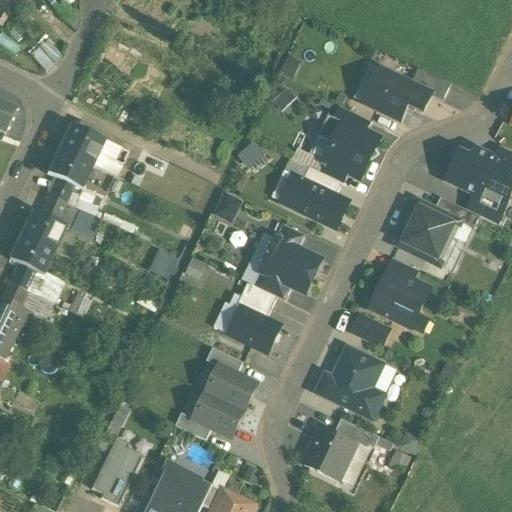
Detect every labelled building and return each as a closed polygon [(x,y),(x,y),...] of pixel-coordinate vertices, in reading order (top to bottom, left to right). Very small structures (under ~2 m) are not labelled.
[(60,58),(47,43),(39,49),(53,65),(60,58)] [(44,73),(52,66),(38,50),(30,57),(44,73)] [(411,87),(381,72),(364,106),(400,123),(408,108),(423,115),(432,98),(432,97),(411,87)] [(451,87),(418,72),(411,87),(432,97),(432,98),(443,103),(451,87)] [(15,112),(0,104),(0,134),(4,137),(15,112)] [(372,125),(339,110),(334,121),(334,122),(343,126),(343,125),(367,136),(372,125)] [(329,118),(319,139),(333,146),(343,126),(334,122),(334,121),(329,118)] [(367,136),(343,125),(343,126),(333,146),(324,164),(328,166),(349,177),(360,182),(379,142),(367,136)] [(103,145),(70,129),(58,153),(92,168),(97,157),(103,145)] [(127,156),(103,145),(97,157),(121,169),(127,156)] [(468,147),(451,184),(477,196),(505,209),(511,194),(511,167),(497,161),(468,147)] [(250,152),(241,159),(247,167),(256,159),(250,152)] [(511,156),(501,152),(497,161),(511,167),(511,156)] [(92,168),(58,153),(47,177),(73,189),(80,192),(92,168)] [(349,177),(328,166),(323,177),(325,178),(342,186),(344,187),(349,177)] [(304,182),(304,183),(320,191),(325,178),(323,177),(310,171),(304,182)] [(284,175),(272,200),(281,204),(293,179),(284,175)] [(302,182),(294,178),(281,204),(281,205),(336,232),(349,205),(320,191),(304,183),(304,182),(302,181),(302,182)] [(342,186),(325,178),(320,191),(336,198),(342,186)] [(73,189),(56,182),(48,200),(65,207),(73,189)] [(220,218),(238,223),(245,200),(227,194),(220,218)] [(505,209),(477,196),(469,215),(478,219),(497,227),(505,209)] [(65,207),(48,200),(39,218),(56,226),(65,207)] [(440,202),(436,212),(462,224),(474,229),(478,219),(469,215),(440,202)] [(436,212),(416,204),(395,251),(440,271),(462,224),(436,212)] [(39,218),(33,215),(21,239),(53,254),(65,230),(56,226),(39,218)] [(306,238),(283,227),(276,242),(299,252),(306,238)] [(53,254),(21,239),(10,263),(35,275),(42,278),(53,254)] [(299,252),(276,242),(269,256),(268,256),(267,258),(268,259),(261,274),(292,289),(306,296),(321,263),(299,252)] [(158,250),(149,271),(172,281),(181,260),(158,250)] [(201,269),(192,265),(187,276),(196,280),(201,269)] [(35,275),(19,267),(10,285),(26,293),(35,275)] [(430,291),(390,273),(373,310),(413,328),(430,291)] [(292,289),(261,274),(254,288),(254,289),(277,300),(285,304),(292,289)] [(26,293),(10,285),(2,303),(18,311),(26,293)] [(277,300),(254,289),(254,288),(248,286),(236,310),(240,312),(241,310),(267,322),(277,300)] [(2,303),(0,302),(0,332),(15,340),(27,316),(18,311),(2,303)] [(267,322),(241,310),(240,312),(228,337),(268,356),(281,329),(267,322)] [(354,337),(384,349),(391,331),(362,319),(354,337)] [(15,340),(0,332),(0,361),(4,363),(15,340)] [(397,370),(346,346),(333,373),(325,369),(313,393),(373,421),(397,370)] [(243,366),(213,351),(206,364),(219,370),(220,369),(238,378),(243,366)] [(238,378),(220,369),(219,370),(207,396),(245,414),(257,387),(238,378)] [(12,408),(30,418),(39,403),(21,393),(12,408)] [(245,414),(207,396),(194,422),(194,423),(212,432),(232,441),(245,414)] [(194,422),(182,416),(175,429),(206,444),(212,432),(194,423),(194,422)] [(342,422),(335,436),(357,447),(374,455),(381,442),(342,422)] [(335,436),(321,429),(302,467),(338,485),(357,447),(335,436)] [(128,448),(115,441),(91,492),(102,497),(100,501),(117,510),(142,459),(126,451),(128,448)] [(190,511),(203,485),(171,470),(149,511),(190,511)] [(252,511),(254,509),(225,495),(216,511),(252,511)]
